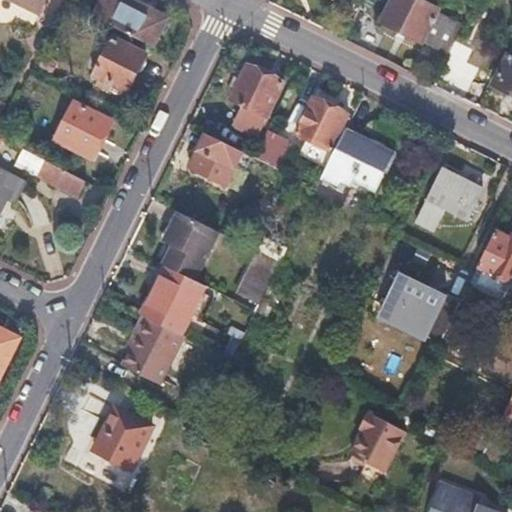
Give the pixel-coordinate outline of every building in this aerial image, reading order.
[(12,0),(38,13),(44,0),(12,0)] [(135,3),(129,0),(100,0),(92,16),(151,45),(164,17),(135,3)] [(441,8),(424,0),(396,0),(385,23),(416,39),(448,55),(462,26),(438,14),(441,8)] [(144,55),(108,37),(89,74),(127,93),(144,55)] [(511,58),(509,57),(495,85),(511,93),(511,58)] [(268,73),(250,64),(231,99),(268,117),(285,82),(268,73)] [(333,105),(317,97),(299,133),(314,141),(308,152),(331,163),(336,152),(331,149),(349,114),(333,105)] [(110,121),(75,104),(55,142),(91,160),(110,121)] [(291,139),(268,128),(253,157),(276,168),(291,139)] [(348,128),(336,152),(331,163),(317,190),(346,204),(357,181),(375,190),(395,152),(372,140),(348,128)] [(243,152),(209,134),(191,168),(226,186),(243,152)] [(20,150),(12,166),(75,199),(83,182),(20,150)] [(0,169),(0,207),(5,198),(12,202),(23,181),(0,169)] [(464,181),(444,171),(419,222),(436,230),(446,209),(469,220),(483,190),(464,181)] [(166,240),(175,245),(165,264),(198,280),(221,234),(179,213),(166,240)] [(511,237),(497,230),(472,281),(473,289),(495,299),(503,296),(511,278),(511,237)] [(279,266),(255,254),(235,293),(259,306),(279,266)] [(156,282),(162,285),(147,316),(184,335),(209,286),(198,280),(165,264),(156,282)] [(431,292),(403,278),(384,317),(428,339),(429,336),(442,342),(446,333),(457,312),(460,306),(431,292)] [(473,320),(457,312),(446,333),(463,341),(473,320)] [(136,337),(140,339),(126,367),(162,386),(186,336),(184,335),(147,316),(136,337)] [(0,371),(18,337),(0,327),(0,371)] [(240,344),(227,337),(219,352),(233,359),(240,344)] [(156,425),(118,406),(95,451),(133,470),(156,425)] [(359,427),(363,429),(352,453),(367,460),(363,468),(360,474),(376,483),(383,469),(385,470),(405,430),(367,410),(359,427)] [(367,460),(352,453),(348,460),(363,468),(367,460)] [(448,496),(438,492),(430,511),(510,511),(511,509),(511,508),(480,498),(482,491),(454,481),(448,496)]
